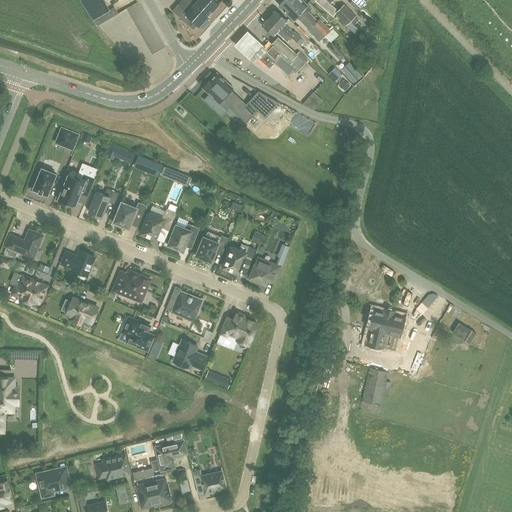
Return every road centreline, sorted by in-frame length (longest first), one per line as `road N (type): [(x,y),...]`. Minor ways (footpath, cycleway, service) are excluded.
road 1 (residential): [(213,511),(241,499),(277,312),(0,198)]
road 2 (unclassified): [(202,52),(364,134),(370,152),(354,223),(360,242),(511,337)]
road 3 (secondary): [(23,73),(135,103),(187,68)]
